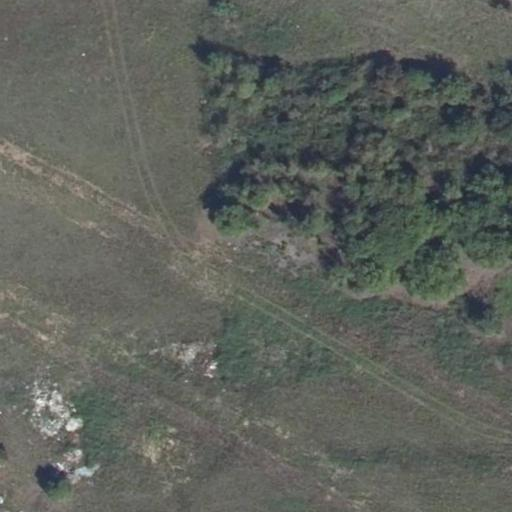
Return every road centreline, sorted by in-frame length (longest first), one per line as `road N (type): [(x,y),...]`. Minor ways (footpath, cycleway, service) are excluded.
road 1 (primary): [(506,511),(0,225)]
road 2 (primary): [(0,274),(415,511)]
